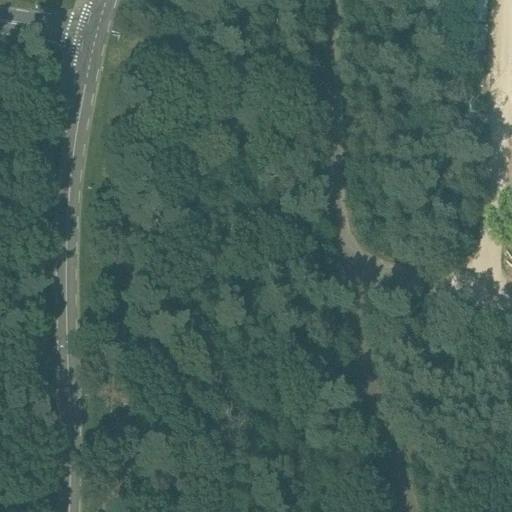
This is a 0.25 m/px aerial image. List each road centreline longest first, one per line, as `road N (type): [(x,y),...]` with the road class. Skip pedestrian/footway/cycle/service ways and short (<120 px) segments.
road 1 (tertiary): [(67,511),(72,233),(97,44)]
road 2 (unclassified): [(511,303),(482,295),(499,0)]
